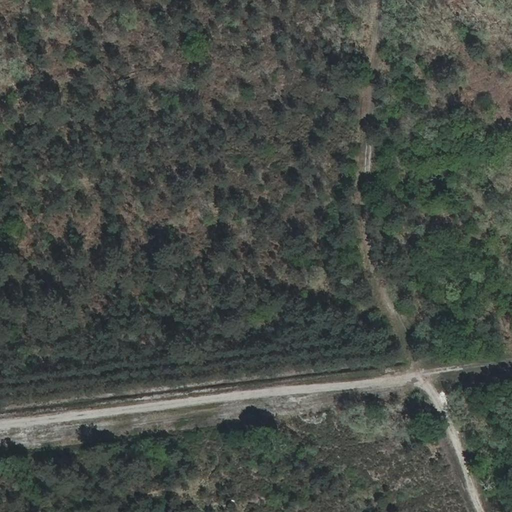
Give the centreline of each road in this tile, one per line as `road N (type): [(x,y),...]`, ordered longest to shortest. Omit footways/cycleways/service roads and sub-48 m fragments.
road 1 (track): [(0,425),(420,376)]
road 2 (track): [(420,376),(372,263),(365,215),(384,0)]
road 3 (track): [(420,376),(484,511)]
